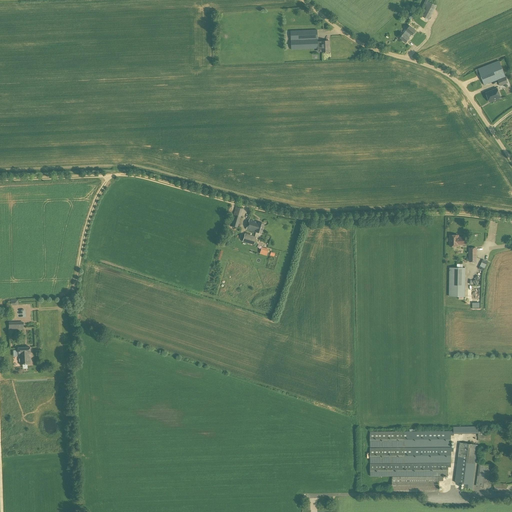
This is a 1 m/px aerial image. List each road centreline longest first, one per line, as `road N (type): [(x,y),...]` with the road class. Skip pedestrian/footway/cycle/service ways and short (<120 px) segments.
road 1 (track): [(511,220),(441,213),(307,219),(124,174),(0,180)]
road 2 (unclassified): [(511,160),(449,75),(355,41),(303,0)]
road 3 (unknown): [(511,498),(343,493)]
